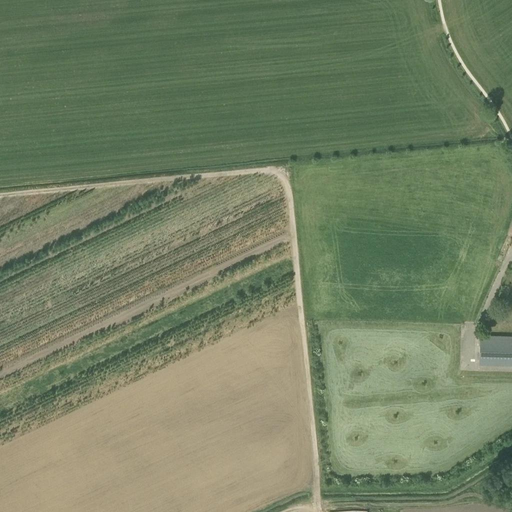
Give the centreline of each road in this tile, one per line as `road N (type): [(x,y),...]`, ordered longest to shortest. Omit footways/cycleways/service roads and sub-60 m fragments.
road 1 (track): [(0,195),(277,172),(287,183),(318,511)]
road 2 (track): [(496,473),(452,504),(289,511)]
